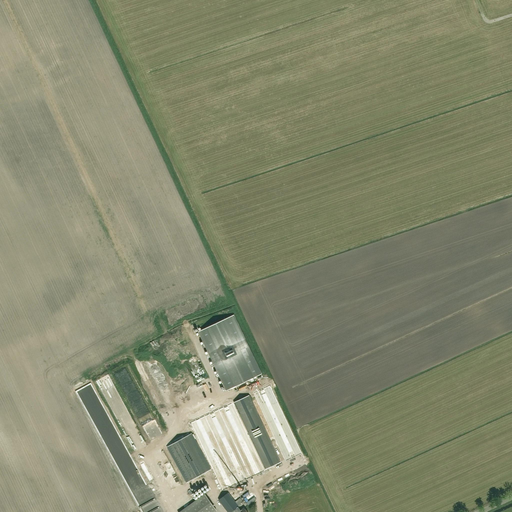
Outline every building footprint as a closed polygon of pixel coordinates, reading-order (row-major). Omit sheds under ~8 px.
[(234,315),(199,332),(226,391),(262,374),(234,315)] [(160,375),(152,353),(147,355),(155,376),(160,375)] [(146,381),(149,379),(141,363),(134,366),(136,369),(140,367),(146,381)] [(281,462),(249,395),(234,402),(265,469),(281,462)] [(225,440),(235,435),(233,430),(228,432),(224,426),(219,428),(225,440)] [(211,469),(192,434),(167,447),(187,482),(211,469)] [(220,474),(238,467),(230,446),(228,447),(226,442),(223,443),(215,446),(218,452),(215,453),(216,456),(213,457),(220,474)] [(237,488),(259,475),(251,463),(230,476),(237,488)] [(246,498),(268,486),(264,478),(241,491),(246,498)] [(198,487),(201,491),(207,487),(202,481),(199,483),(201,485),(198,487)] [(240,498),(235,502),(223,487),(214,494),(227,511),(231,511),(234,510),(235,511),(247,511),(244,508),(241,511),(238,507),(239,507),(242,504),(242,505),(245,502),(243,499),(242,501),(240,498)] [(205,494),(179,511),(214,511),(216,510),(205,494)]
